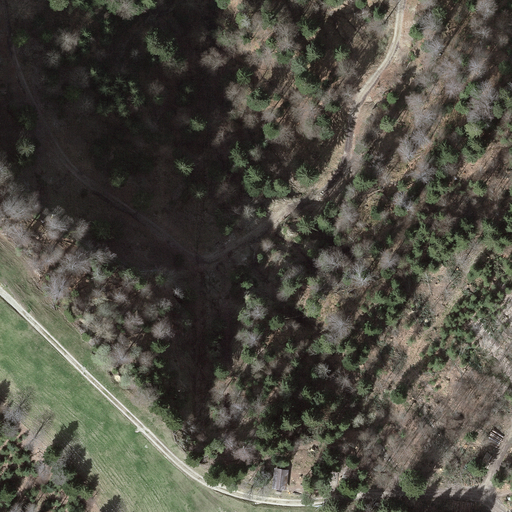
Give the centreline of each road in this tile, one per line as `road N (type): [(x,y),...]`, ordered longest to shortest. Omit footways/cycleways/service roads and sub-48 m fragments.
road 1 (track): [(3,0),(21,81),(57,145),(95,186),(203,258),(218,256),(337,177),(358,101),(395,43),(402,0)]
road 2 (track): [(0,291),(180,464),(215,486),(282,502),(394,494),(483,501)]
